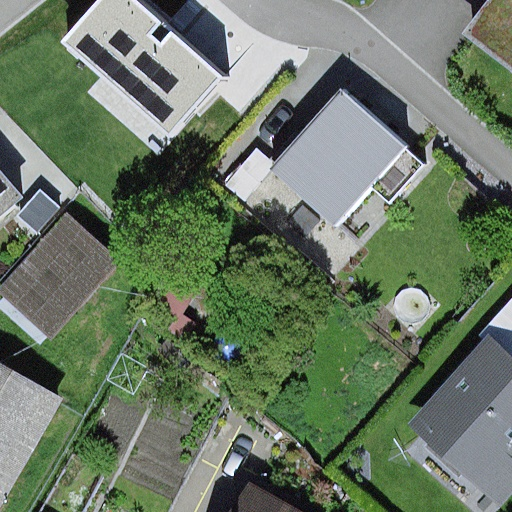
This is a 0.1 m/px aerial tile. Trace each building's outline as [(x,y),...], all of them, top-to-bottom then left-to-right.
[(162,118),(216,62),(152,0),(103,0),(73,31),(162,118)] [(511,0),(490,0),(463,37),(511,72),(511,0)] [(276,165),(270,171),(333,228),(406,147),(342,90),(276,165)] [(270,171),(276,165),(256,149),(225,188),(244,203),(270,171)] [(0,217),(22,198),(0,173),(0,217)] [(59,210),(39,192),(16,218),(36,236),(59,210)] [(66,215),(0,290),(0,297),(51,342),(120,263),(66,215)] [(488,337),(511,358),(511,299),(483,332),(488,337)] [(511,358),(488,337),(407,428),(500,510),(511,496),(511,358)] [(0,511),(64,399),(0,364),(0,511)] [(291,511),(247,488),(233,511),(291,511)]
